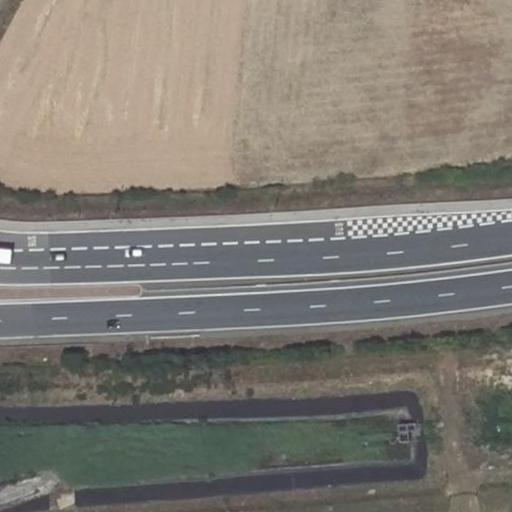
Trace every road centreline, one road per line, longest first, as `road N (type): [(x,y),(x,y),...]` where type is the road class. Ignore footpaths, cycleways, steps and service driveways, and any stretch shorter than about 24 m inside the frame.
road 1 (trunk): [(0,320),(376,302),(511,286)]
road 2 (trunk): [(511,238),(362,256),(0,268)]
